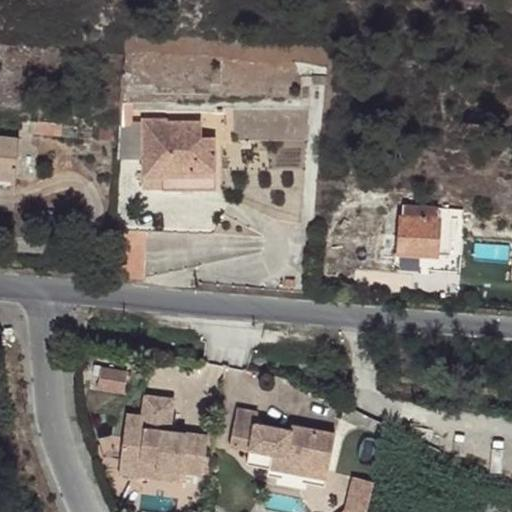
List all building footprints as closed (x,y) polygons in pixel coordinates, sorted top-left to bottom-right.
[(132,102),(123,102),(121,117),(121,127),(132,126),(132,102)] [(143,126),(144,157),(144,175),(165,175),(164,169),(214,169),(214,138),(201,138),(201,121),(167,121),(166,119),(144,119),(143,126)] [(19,132),(62,136),(63,124),(20,120),(19,132)] [(132,126),(121,127),(118,157),(144,157),(143,126),(132,126)] [(0,176),(15,177),(18,138),(0,136),(0,176)] [(0,183),(15,185),(15,177),(0,176),(0,183)] [(396,252),(439,254),(441,219),(441,215),(437,215),(438,209),(405,207),(404,213),(399,213),(397,234),(381,233),(379,259),(396,260),(396,252)] [(441,219),(439,254),(451,255),(452,219),(441,219)] [(112,228),(108,274),(142,276),(145,230),(112,228)] [(335,263),(362,264),(363,250),(337,249),(335,263)] [(96,388),(126,390),(127,366),(98,364),(96,388)] [(122,458),(142,460),(142,455),(159,456),(158,464),(183,466),(205,467),(208,429),(170,425),(163,425),(164,410),(171,410),(173,394),(144,391),(142,412),(141,423),(125,422),(122,458)] [(227,444),(246,448),(243,462),(267,467),(270,452),(282,454),(281,460),(325,468),(332,432),(288,424),(287,429),(253,421),(255,411),(234,407),(227,444)] [(171,410),(164,410),(163,425),(170,425),(171,410)] [(142,412),(126,411),(125,422),(141,423),(142,412)] [(282,454),(270,452),(267,467),(323,478),(325,468),(281,460),(282,454)] [(142,455),(142,460),(122,458),(121,469),(183,475),(183,466),(158,464),(159,456),(142,455)] [(364,511),(373,480),(355,475),(350,492),(349,492),(344,509),(340,511),(364,511)]
